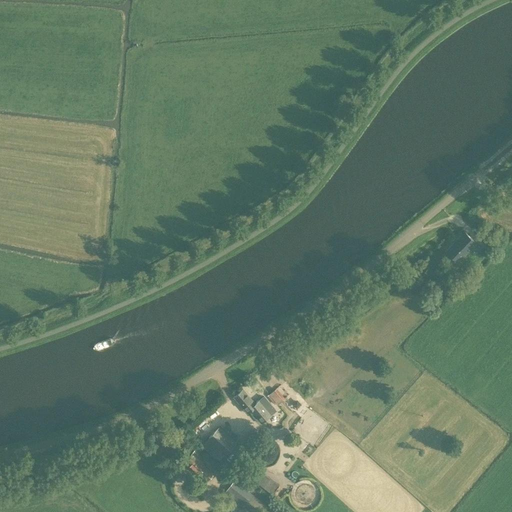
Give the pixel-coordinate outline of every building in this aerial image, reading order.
[(487,243),(491,236),(480,229),(475,235),(487,243)] [(464,232),(446,250),(457,262),(474,245),(475,246),(477,244),(464,232)] [(243,389),(234,397),(247,412),(250,410),(261,423),(271,414),(275,410),(263,396),(259,400),(257,401),(255,403),(243,389)] [(278,404),(284,399),(276,390),(270,395),(278,404)] [(209,437),(202,445),(211,453),(215,457),(222,450),(226,454),(233,446),(218,432),(216,430),(213,432),(209,437)] [(213,473),(208,469),(201,463),(204,459),(195,450),(191,453),(184,461),(197,474),(198,473),(206,480),(213,473)] [(271,493),(277,485),(260,472),(254,480),(271,493)] [(254,511),(263,511),(268,507),(234,481),(227,490),(254,511)]
